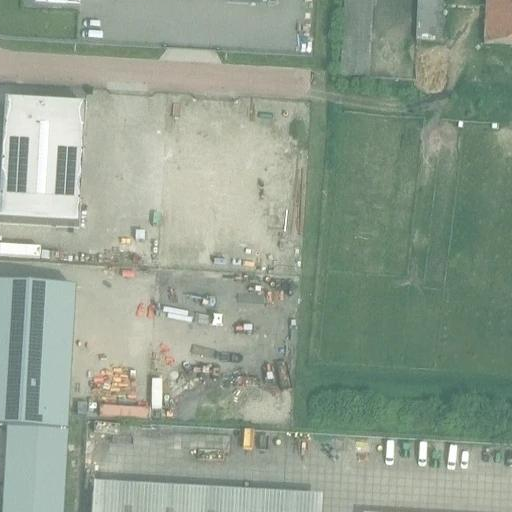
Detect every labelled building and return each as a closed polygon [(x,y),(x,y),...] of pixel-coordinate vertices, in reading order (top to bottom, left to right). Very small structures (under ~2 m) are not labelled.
[(369,78),(373,0),(343,0),(340,77),(369,78)] [(442,44),(444,0),(417,0),(416,42),(442,44)] [(511,0),(485,0),(483,45),(511,46),(511,0)] [(41,106),(5,104),(3,128),(0,177),(0,225),(79,230),(86,109),(42,106),(41,106)] [(0,286),(0,431),(6,432),(1,511),(62,511),(75,290),(0,286)] [(92,511),(320,511),(321,499),(94,487),(92,511)]
